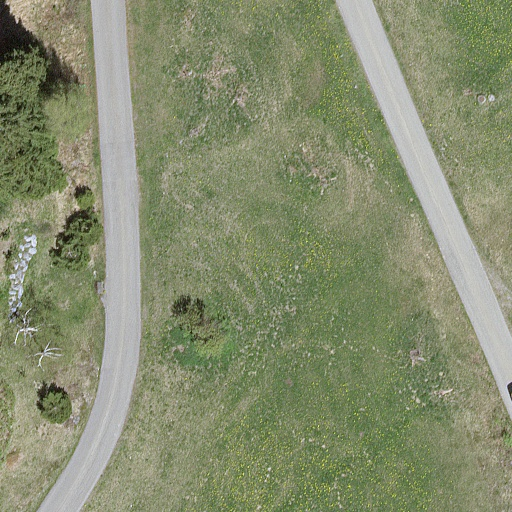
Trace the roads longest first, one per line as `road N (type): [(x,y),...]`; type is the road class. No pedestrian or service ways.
road 1 (unclassified): [(111,0),(123,162),(121,332),(111,402),(56,511)]
road 2 (unclassified): [(511,381),(350,0)]
